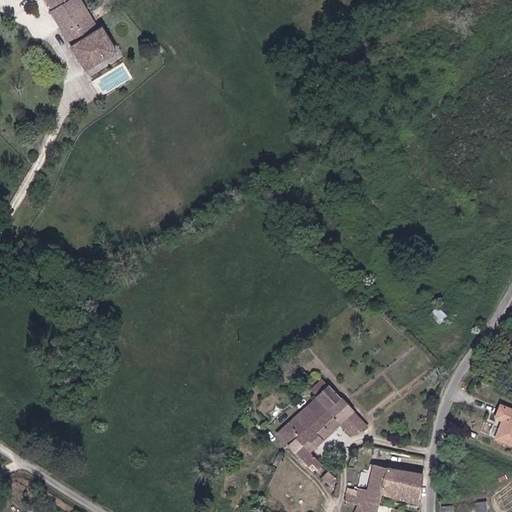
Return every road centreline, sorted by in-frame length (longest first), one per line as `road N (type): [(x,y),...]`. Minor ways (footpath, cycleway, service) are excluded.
road 1 (unclassified): [(433,511),(439,427),(511,295)]
road 2 (unknown): [(439,427),(376,411),(360,425),(343,465),(335,511)]
road 3 (unclassified): [(102,511),(0,446)]
